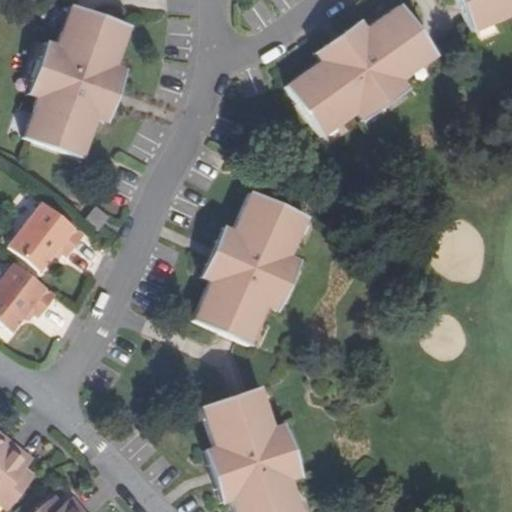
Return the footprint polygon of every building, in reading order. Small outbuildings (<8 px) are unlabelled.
[(490,19),(494,27),(508,21),(511,19),(511,0),(453,0),(466,29),(490,19)] [(70,36),(78,11),(68,7),(59,33),(70,36)] [(70,36),(59,33),(54,47),(35,99),(30,113),(40,116),(31,142),(48,149),(80,160),(94,120),(113,68),(127,28),(78,11),(70,36)] [(334,119),(340,127),(352,118),(397,86),(411,77),(405,69),(427,54),(397,11),(362,35),(317,67),(282,92),(312,134),(334,119)] [(490,19),(466,29),(470,38),(494,27),(490,19)] [(310,57),(317,67),(362,35),(355,26),(310,57)] [(24,95),(35,99),(54,47),(43,44),(24,95)] [(405,69),(411,77),(432,62),(427,54),(405,69)] [(122,72),(113,68),(94,120),(103,123),(122,72)] [(404,96),(397,86),(352,118),(359,128),(404,96)] [(40,116),(30,113),(21,138),(31,142),(40,116)] [(334,119),(312,134),(318,142),(340,127),(334,119)] [(248,323),(257,326),(263,312),(286,262),(292,248),(283,244),(294,219),(247,198),(230,237),(207,286),(190,324),(237,346),(248,323)] [(53,260),(57,255),(62,258),(68,262),(83,242),(42,209),(7,253),(38,278),(53,260)] [(95,213),(83,227),(98,238),(108,224),(95,213)] [(283,244),(292,248),(303,223),(294,219),(283,244)] [(198,281),(207,286),(230,237),(220,232),(198,281)] [(62,258),(57,255),(53,260),(58,264),(62,258)] [(296,267),(286,262),(263,312),(273,316),(296,267)] [(0,330),(11,339),(25,322),(30,316),(35,320),(39,324),(55,304),(15,271),(0,290),(0,330)] [(35,320),(30,316),(25,322),(30,326),(35,320)] [(248,323),(237,346),(246,350),(257,326),(248,323)] [(255,422),(264,419),(255,392),(246,395),(255,422)] [(285,511),(283,503),(291,500),(286,484),(269,432),(264,419),(255,422),(246,395),(197,412),(210,452),(228,504),(230,511),(285,511)] [(279,430),(269,432),(286,484),(296,481),(279,430)] [(0,445),(4,448),(9,443),(0,435),(0,445)] [(0,505),(7,511),(8,511),(31,480),(22,473),(30,460),(9,443),(4,448),(0,445),(0,505)] [(217,507),(228,504),(210,452),(200,456),(217,507)] [(80,511),(70,500),(58,510),(50,501),(36,511),(80,511)] [(283,503),(285,511),(295,511),(291,500),(283,503)]
